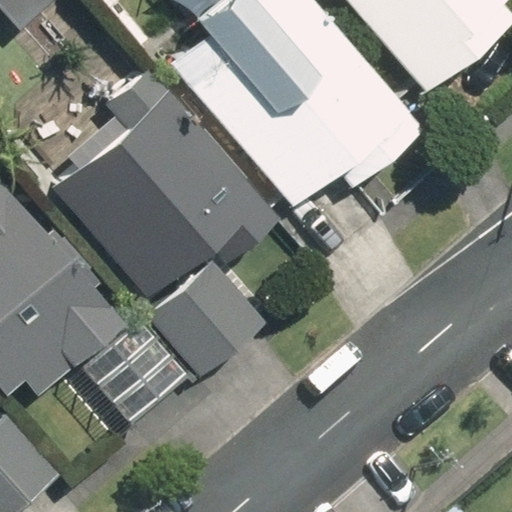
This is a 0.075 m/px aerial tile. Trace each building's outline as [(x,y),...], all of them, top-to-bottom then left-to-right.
[(0,0),(0,24),(4,29),(35,0),(0,0)] [(398,125),(290,0),(184,0),(167,15),(180,30),(146,59),(272,204),(314,168),(329,185),(398,125)] [(329,0),(407,90),(494,15),(481,0),(329,0)] [(256,215),(123,68),(87,100),(101,116),(28,182),(136,301),(130,307),(188,372),(252,314),(205,262),(256,215)] [(0,203),(0,373),(0,374),(17,392),(56,357),(116,422),(178,365),(123,306),(107,321),(0,203)] [(0,511),(45,468),(0,421),(0,511)]
